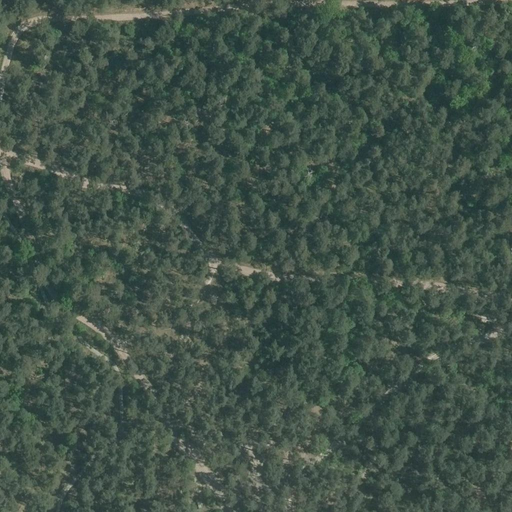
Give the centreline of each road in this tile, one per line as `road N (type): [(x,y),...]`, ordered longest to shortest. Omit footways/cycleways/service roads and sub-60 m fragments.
road 1 (track): [(0,95),(12,41),(35,21),(307,3),(511,1)]
road 2 (track): [(0,149),(98,186),(150,196),(207,256),(235,269),(511,298)]
road 3 (track): [(229,511),(105,333),(54,296),(0,160)]
road 4 (track): [(231,511),(327,452),(424,364),(511,324)]
